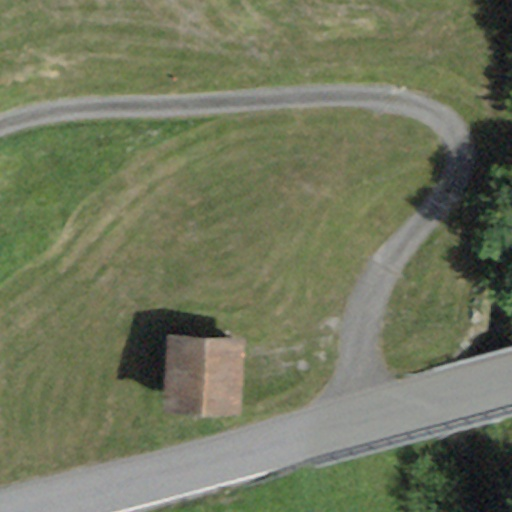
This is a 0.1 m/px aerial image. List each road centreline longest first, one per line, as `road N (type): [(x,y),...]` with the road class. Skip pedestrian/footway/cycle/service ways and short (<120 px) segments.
road 1 (track): [(0,124),(429,98),(468,151),(375,286),(367,376),(379,417)]
road 2 (tertiary): [(37,511),(511,381)]
